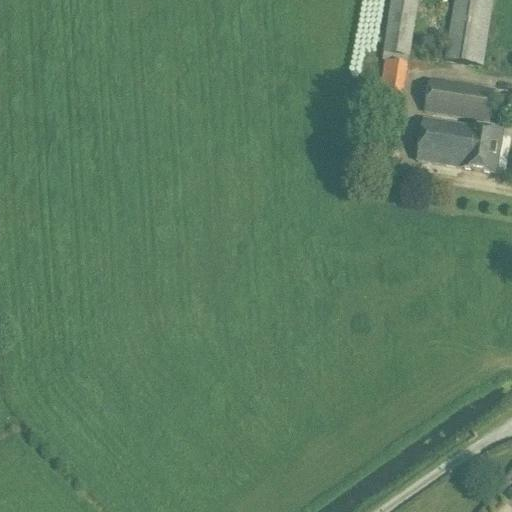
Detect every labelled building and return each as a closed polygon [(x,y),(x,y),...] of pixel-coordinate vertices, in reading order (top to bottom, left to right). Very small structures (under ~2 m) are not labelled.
[(390,0),(382,55),(408,59),(417,0),(390,0)] [(454,0),(444,65),(482,71),(492,0),(454,0)] [(385,65),(379,103),(401,106),(407,68),(385,65)] [(430,83),(425,115),(487,126),(492,93),(430,83)] [(425,123),(418,164),(495,176),(502,135),(425,123)] [(384,177),(381,197),(395,198),(398,178),(384,177)]
